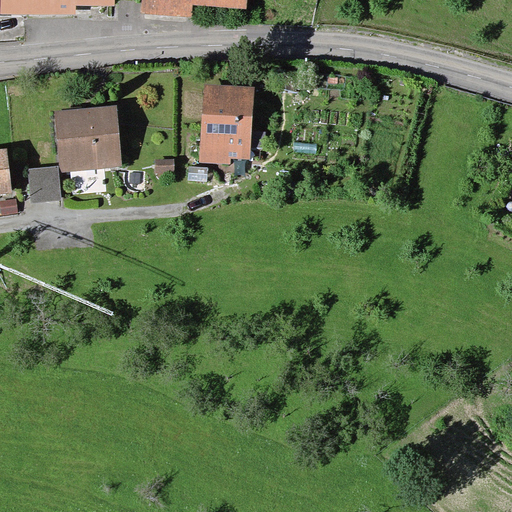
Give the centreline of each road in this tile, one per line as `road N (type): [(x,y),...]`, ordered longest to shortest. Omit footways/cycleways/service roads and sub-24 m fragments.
road 1 (secondary): [(511,90),(364,52),(308,47),(125,50),(0,64)]
road 2 (track): [(85,221),(182,209),(229,188)]
